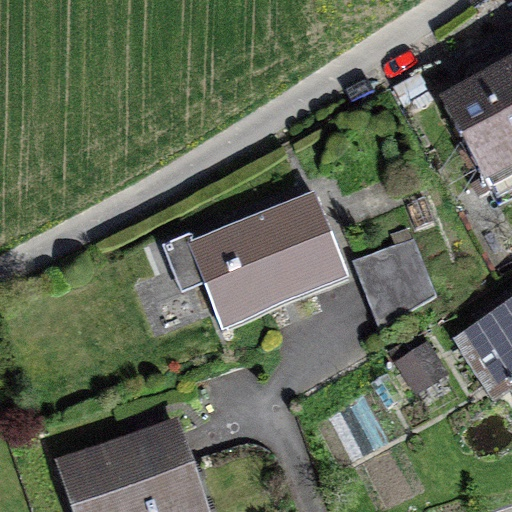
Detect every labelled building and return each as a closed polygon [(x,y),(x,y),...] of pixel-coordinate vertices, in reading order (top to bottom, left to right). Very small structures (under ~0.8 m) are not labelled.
[(486,188),(511,173),(511,87),(506,76),(443,111),(486,188)] [(317,195),(190,242),(223,330),(350,283),(317,195)] [(415,245),(357,271),(384,333),(443,308),(415,245)] [(511,321),(458,355),(499,420),(511,411),(511,321)] [(430,351),(399,365),(411,390),(442,376),(430,351)] [(210,511),(184,432),(62,471),(74,511),(210,511)]
